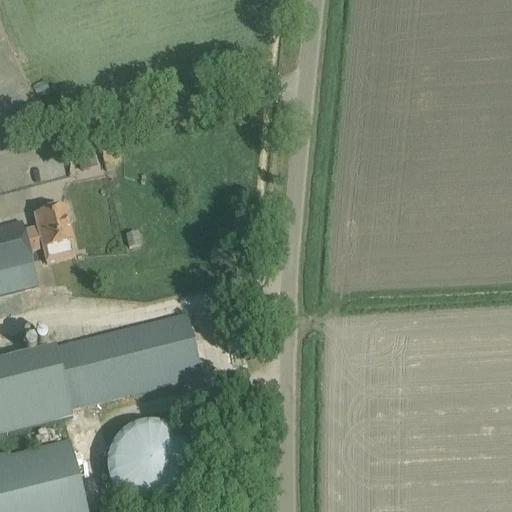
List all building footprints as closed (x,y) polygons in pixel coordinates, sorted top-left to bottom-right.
[(42,250),(46,266),(76,258),(64,210),(34,217),(37,229),(24,232),(29,254),(42,250)] [(0,298),(38,288),(29,254),(24,232),(22,224),(0,229),(0,298)] [(0,437),(73,419),(72,412),(182,384),(202,379),(186,318),(167,322),(0,363),(0,437)] [(195,442),(135,418),(107,487),(168,511),(181,511),(202,462),(189,457),(195,442)] [(0,511),(86,511),(70,444),(9,459),(8,456),(0,457),(0,511)]
